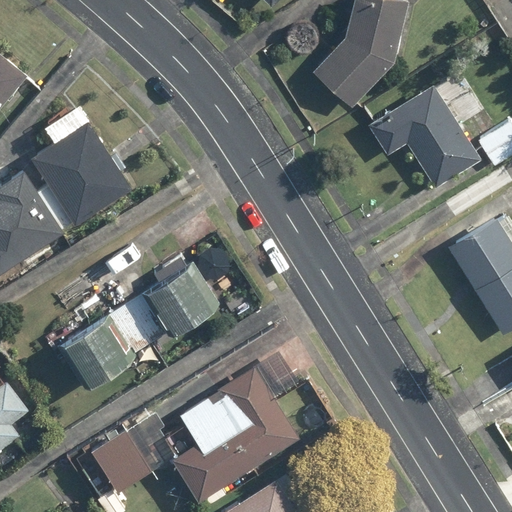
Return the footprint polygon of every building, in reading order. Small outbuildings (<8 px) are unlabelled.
[(356,0),(348,33),(315,67),(356,99),(398,56),(410,0),(356,0)] [(0,109),(33,72),(0,42),(0,109)] [(437,78),(370,120),(390,151),(410,138),(439,183),(485,154),(437,78)] [(119,149),(113,152),(91,116),(34,151),(77,218),(133,183),(122,165),(127,162),(119,149)] [(511,116),(482,136),(498,162),(511,152),(511,116)] [(0,269),(66,229),(27,165),(0,181),(0,269)] [(511,212),(510,209),(455,242),(506,329),(511,325),(511,212)] [(218,304),(190,261),(144,290),(169,328),(173,334),(218,304)] [(169,328),(144,290),(110,312),(134,350),(169,328)] [(134,350),(110,312),(62,343),(89,385),(137,354),(134,350)] [(202,438),(178,452),(202,493),(304,434),(260,359),(226,379),(231,389),(215,398),(212,392),(184,408),(202,438)] [(8,375),(0,380),(0,447),(24,429),(14,417),(31,404),(8,375)] [(181,449),(155,406),(93,444),(119,487),(181,449)] [(300,511),(278,474),(217,510),(218,511),(300,511)]
